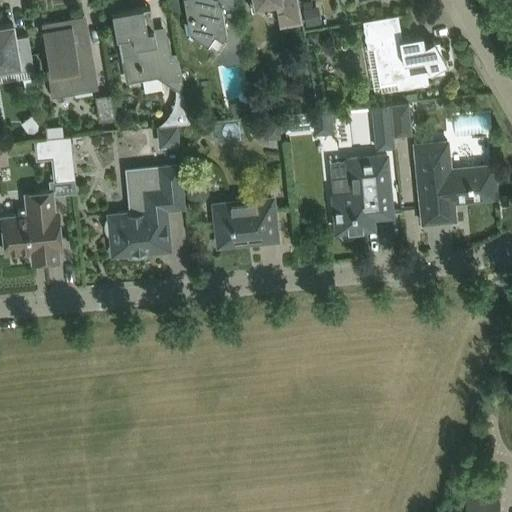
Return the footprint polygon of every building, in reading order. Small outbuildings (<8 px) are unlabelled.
[(241,50),(232,0),(219,0),(183,0),(185,11),(192,15),(191,19),(191,23),(193,27),(195,30),(198,32),(202,33),(205,33),(209,32),(213,30),(225,38),(219,46),(229,53),(241,50)] [(279,25),(301,21),(297,0),(248,0),(250,9),(275,4),(279,25)] [(161,78),(175,87),(182,92),(182,93),(183,94),(184,94),(177,56),(171,57),(167,34),(154,36),(149,6),(117,11),(121,31),(116,32),(121,57),(126,56),(128,70),(138,68),(140,79),(141,79),(141,77),(160,74),(160,75),(161,75),(161,78)] [(397,13),(362,19),(367,47),(373,46),(380,82),(396,79),(397,87),(427,82),(425,74),(444,71),(442,63),(446,61),(440,51),(438,40),(424,43),(422,37),(409,39),(408,35),(401,36),(397,13)] [(44,49),(52,93),(96,86),(84,20),(71,23),(70,17),(55,20),(55,19),(53,19),(54,20),(50,21),(50,20),(48,20),(48,21),(42,22),(42,28),(41,28),(44,42),(46,42),(47,49),(44,49)] [(33,67),(27,34),(14,36),(12,22),(0,24),(0,66),(19,63),(20,70),(33,67)] [(194,93),(197,70),(189,69),(185,92),(194,93)] [(330,113),(345,110),(341,89),(326,91),(330,113)] [(117,128),(110,92),(94,95),(100,130),(117,128)] [(407,100),(389,101),(392,134),(393,134),(411,132),(407,100)] [(392,134),(389,101),(371,103),(375,143),(393,141),(393,134),(392,134)] [(326,122),(329,117),(329,107),(312,109),(313,119),(317,123),(326,122)] [(178,141),(176,123),(158,124),(159,138),(165,142),(178,141)] [(0,133),(0,146),(19,146),(19,133),(0,133)] [(73,176),(69,133),(34,137),(36,155),(51,154),(54,178),(73,176)] [(493,163),(449,167),(446,139),(413,143),(421,221),(454,218),(453,200),(496,196),(493,163)] [(0,185),(10,185),(9,149),(0,149),(0,185)] [(391,211),(386,153),(345,157),(347,176),(341,176),(334,185),(334,192),(331,192),(335,230),(365,227),(363,213),(391,211)] [(159,207),(184,204),(180,163),(127,168),(131,211),(108,213),(112,253),(150,249),(150,247),(162,246),(162,248),(168,247),(167,232),(161,228),(159,207)] [(18,213),(0,215),(4,252),(5,252),(5,251),(30,249),(31,249),(31,248),(42,247),(44,260),(59,258),(59,257),(57,246),(59,246),(61,246),(57,209),(54,209),(51,188),(24,191),(26,208),(17,209),(18,213)] [(275,236),(271,197),(214,203),(218,242),(241,240),(242,237),(252,236),(253,238),(275,236)] [(463,511),(497,511),(499,498),(465,494),(463,511)]
